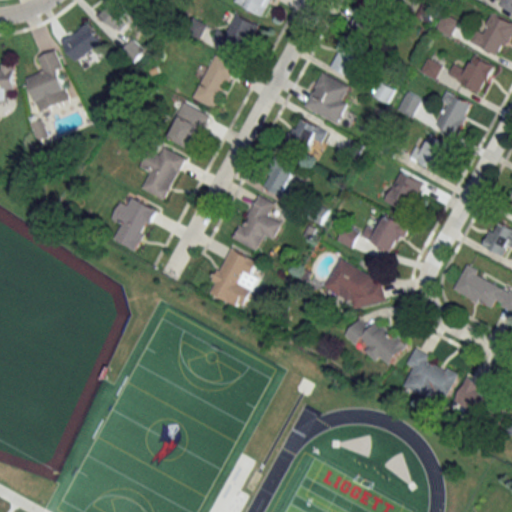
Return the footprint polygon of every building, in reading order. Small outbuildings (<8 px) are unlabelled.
[(115,24),(135,6),(129,0),(107,0),(100,7),(115,24)] [(239,0),(239,3),(265,16),(272,0),(239,0)] [(377,40),(393,9),(375,0),(367,0),(353,28),(377,40)] [(511,0),(501,0),(499,6),(511,12),(511,0)] [(453,37),(461,21),(446,13),(437,29),(453,37)] [(481,23),(472,42),(503,57),(511,38),(511,21),(494,13),(488,26),(481,23)] [(246,54),(259,23),(237,14),(230,32),(220,28),(215,41),(246,54)] [(370,46),(345,35),(331,68),(357,78),(370,46)] [(82,57),(96,56),(95,39),(81,40),(82,57)] [(40,111),(70,101),(59,71),(65,69),(58,49),(38,56),(43,69),(27,75),(40,111)] [(464,72),(455,66),(450,74),(482,93),(498,67),(475,54),(464,72)] [(217,108),(236,65),(214,55),(195,99),(217,108)] [(422,72),(438,79),(445,65),(429,57),(422,72)] [(16,89),(15,65),(0,65),(0,100),(7,100),(7,89),(16,89)] [(355,87),(321,72),(306,107),(339,122),(355,87)] [(374,96),(388,103),(396,88),(381,81),(374,96)] [(400,111),(416,118),(424,97),(408,90),(400,111)] [(460,136),(475,103),(452,93),(436,126),(460,136)] [(170,138),(196,149),(211,113),(185,102),(170,138)] [(285,144),(307,155),(315,139),(324,143),(329,131),(299,117),(285,144)] [(32,123),(38,141),(50,137),(43,118),(32,123)] [(438,171),(451,144),(432,135),(419,161),(438,171)] [(143,188),(166,200),(187,157),(164,146),(160,154),(150,149),(141,167),(151,171),(143,188)] [(300,169),(281,159),(266,186),(292,200),(297,189),(291,186),(300,169)] [(388,201),(410,212),(425,181),(402,170),(388,201)] [(260,251),(267,235),(277,240),(286,221),(271,214),(277,203),(257,194),(236,239),(260,251)] [(138,251),(159,209),(134,197),(129,205),(122,201),(113,220),(122,224),(115,239),(138,251)] [(410,223),(386,214),(380,231),(369,226),(364,238),(400,251),(410,223)] [(485,246),(510,257),(511,252),(511,227),(496,220),(485,246)] [(354,249),(362,233),(347,225),(339,240),(354,249)] [(255,271),(260,260),(231,246),(209,292),(245,309),(262,274),(255,271)] [(327,284),(377,311),(391,285),(341,258),(327,284)] [(494,308),(497,303),(511,310),(511,288),(466,267),(455,290),(494,308)] [(409,344),(378,319),(371,328),(360,319),(347,335),(389,369),(409,344)] [(406,386),(435,401),(439,393),(449,398),(462,372),(416,349),(408,365),(415,369),(406,386)] [(466,380),(456,404),(494,421),(504,397),(466,380)]
